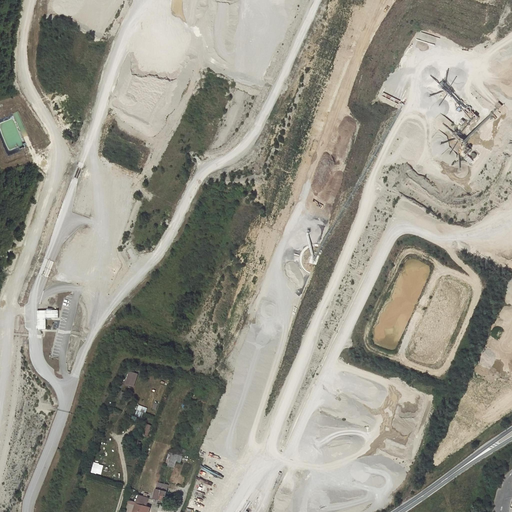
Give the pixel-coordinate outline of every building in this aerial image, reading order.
[(0,120),(0,134),(6,153),(15,150),(13,143),(11,144),(9,139),(13,138),(12,136),(19,133),(13,116),(0,120)] [(470,164),(473,160),(467,155),(463,158),(470,164)] [(59,310),(38,310),(38,329),(47,329),(47,318),(60,318),(59,310)] [(129,371),(126,384),(135,387),(139,374),(129,371)] [(146,424),(144,436),(150,437),(152,425),(146,424)] [(147,444),(142,442),(140,447),(138,446),(135,453),(143,456),(147,444)] [(183,457),(170,453),(166,465),(174,467),(176,461),(181,463),(183,457)] [(94,462),(91,473),(97,474),(100,463),(94,462)] [(168,486),(158,483),(154,499),(158,501),(163,502),(168,486)] [(134,511),(148,511),(150,508),(146,506),(149,499),(140,496),(134,511)]
